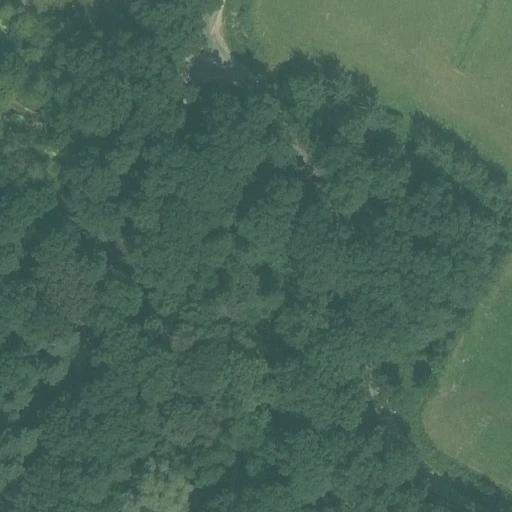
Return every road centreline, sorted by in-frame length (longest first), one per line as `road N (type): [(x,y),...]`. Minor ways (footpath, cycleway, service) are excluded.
road 1 (unclassified): [(467,511),(411,468),(389,434),(343,252),(294,150),(239,76),(196,45)]
road 2 (unclassified): [(13,511),(196,45)]
